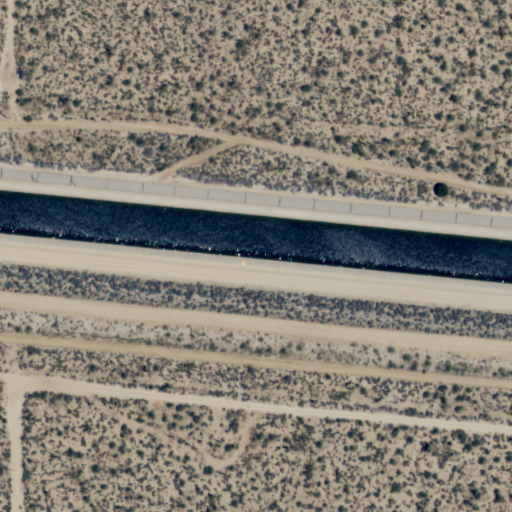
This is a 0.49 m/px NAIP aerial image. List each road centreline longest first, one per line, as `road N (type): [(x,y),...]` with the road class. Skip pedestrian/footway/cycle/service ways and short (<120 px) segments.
road 1 (residential): [(9,123),(182,126),(511,190)]
road 2 (residential): [(511,428),(10,377)]
road 3 (residential): [(10,377),(11,511)]
road 4 (residential): [(9,0),(9,123)]
